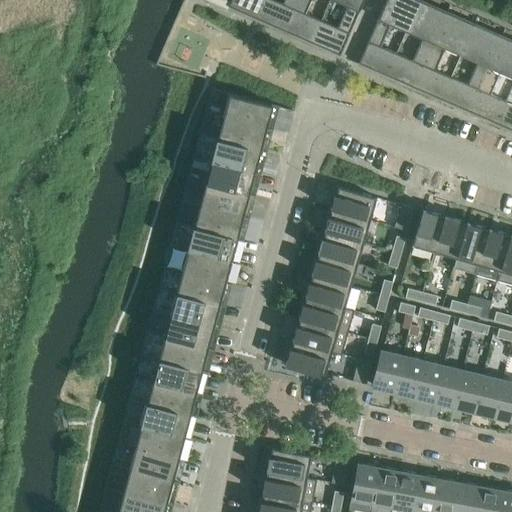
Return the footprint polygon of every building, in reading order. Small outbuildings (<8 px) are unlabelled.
[(231,0),(228,6),(229,7),(231,2),(242,6),(239,11),(257,19),(264,0),(231,0)] [(273,0),(264,0),(257,19),(274,26),(276,21),(286,26),(297,0),(283,0),(282,4),(273,0)] [(297,0),(286,26),(297,30),(294,35),(312,43),(321,21),(305,14),(311,0),(297,0)] [(321,21),(312,43),(329,50),(331,45),(341,50),(339,55),(340,55),(363,0),(333,0),(347,6),(338,28),(321,21)] [(385,0),(358,63),(359,63),(361,58),(371,63),(369,68),(386,75),(396,53),(380,45),(389,24),(406,31),(419,0),(385,0)] [(396,53),(386,75),(404,83),(406,78),(416,82),(447,12),(420,0),(419,0),(406,31),(422,38),(412,60),(396,53)] [(447,12),(416,82),(427,87),(424,92),(441,99),(451,77),(435,70),(445,48),(461,55),(474,24),(447,12)] [(451,77),(441,99),(459,107),(461,102),(471,106),(502,36),(474,24),(461,55),(477,62),(467,84),(451,77)] [(511,39),(502,36),(471,106),(482,111),(479,116),(496,123),(506,101),(490,94),(500,72),(511,77),(511,39)] [(273,105),(227,93),(221,116),(267,128),(273,105)] [(511,103),(506,101),(496,123),(511,130),(511,103)] [(267,128),(221,116),(215,138),(261,150),(267,128)] [(261,150),(215,138),(209,160),(255,172),(261,150)] [(255,172),(209,160),(203,182),(249,194),(255,172)] [(249,194),(203,182),(197,204),(243,216),(249,194)] [(333,185),(330,202),(333,203),(331,208),(331,209),(370,220),(376,197),(333,185)] [(243,216),(197,204),(192,226),(238,238),(243,216)] [(407,231),(414,208),(401,204),(394,227),(407,231)] [(331,208),(327,207),(324,224),(326,225),(325,230),(325,231),(363,242),(370,220),(331,209),(331,208)] [(422,211),(412,245),(434,252),(444,217),(422,211)] [(444,217),(434,252),(456,258),(466,223),(444,217)] [(466,223),(456,258),(453,268),(475,274),(488,230),(466,223)] [(238,238),(192,226),(186,248),(232,260),(238,238)] [(325,230),(320,229),(318,246),(320,247),(318,252),(318,253),(357,264),(363,242),(325,231),(325,230)] [(488,230),(475,274),(497,280),(510,236),(488,230)] [(405,238),(396,235),(392,250),(401,253),(405,238)] [(511,236),(510,236),(497,280),(511,284),(511,236)] [(232,260),(186,248),(180,270),(226,282),(232,260)] [(388,266),(397,268),(401,253),(392,250),(388,266)] [(318,252),(314,251),(311,268),(314,269),(312,274),(312,275),(351,286),(351,285),(357,264),(318,253),(318,252)] [(226,282),(180,270),(174,292),(220,304),(226,282)] [(308,273),(305,290),(307,291),(306,296),(305,297),(345,307),(345,306),(354,309),(361,288),(351,285),(351,286),(312,275),(312,274),(308,273)] [(393,281),(383,279),(380,294),(389,297),(393,281)] [(407,288),(405,297),(420,301),(422,292),(407,288)] [(220,304),(174,292),(168,314),(214,326),(220,304)] [(435,305),(438,296),(422,292),(420,301),(435,305)] [(354,309),(345,306),(345,307),(305,297),(306,296),(301,294),(299,312),(301,312),(299,318),(348,332),(354,309)] [(376,309),(385,312),(389,297),(380,294),(376,309)] [(452,300),(449,309),(464,313),(467,304),(452,300)] [(413,315),(415,306),(400,302),(398,311),(413,315)] [(479,317),(482,308),(467,304),(464,313),(479,317)] [(420,307),(417,316),(432,320),(435,311),(420,307)] [(447,324),(450,315),(435,311),(432,320),(447,324)] [(496,311),(493,320),(508,324),(511,315),(496,311)] [(214,326),(168,314),(162,336),(208,348),(214,326)] [(332,351),(341,354),(348,332),(299,318),(295,316),(292,334),(294,334),(293,339),(293,340),(332,351)] [(459,317),(457,327),(472,331),(474,321),(459,317)] [(487,335),(489,326),(474,321),(472,331),(487,335)] [(381,326),(372,323),(368,338),(377,341),(381,326)] [(420,327),(410,324),(409,328),(408,334),(417,336),(420,327)] [(511,331),(499,328),(496,337),(511,341),(511,338),(511,331)] [(208,348),(162,336),(156,358),(203,370),(208,348)] [(325,374),(332,351),(293,340),(293,339),(289,338),(285,364),(309,371),(309,370),(325,374)] [(364,353),(373,356),(377,341),(368,338),(364,353)] [(382,351),(374,386),(394,391),(403,356),(382,351)] [(414,395),(423,360),(403,356),(394,391),(414,395)] [(366,384),(372,361),(358,357),(352,380),(366,384)] [(203,370),(156,358),(151,380),(197,392),(203,370)] [(434,400),(442,365),(423,360),(414,395),(434,400)] [(454,405),(462,370),(442,365),(434,400),(454,405)] [(462,370),(454,405),(474,410),(482,375),(462,370)] [(482,375),(474,410),(493,415),(502,380),(482,375)] [(197,392),(151,380),(145,402),(191,414),(197,392)] [(511,382),(502,380),(493,415),(511,419),(511,382)] [(191,414),(145,402),(139,424),(185,436),(191,414)] [(185,436),(139,424),(133,446),(179,458),(185,436)] [(179,458),(133,446),(127,468),(173,480),(179,458)] [(265,464),(268,465),(267,470),(267,471),(307,478),(307,477),(311,455),(266,447),(265,464)] [(349,462),(335,460),(331,483),(345,485),(349,462)] [(350,499),(349,509),(365,511),(368,511),(371,503),(378,467),(357,464),(350,499)] [(368,511),(391,511),(392,507),(391,507),(398,471),(378,467),(371,503),(368,511)] [(173,480),(127,468),(121,490),(167,503),(173,480)] [(261,487),(264,487),(263,492),(262,493),(312,503),(317,479),(307,477),(307,478),(267,471),(267,470),(262,469),(261,487)] [(398,471),(391,507),(392,507),(411,510),(418,475),(398,471)] [(418,475),(411,510),(420,511),(431,511),(438,479),(418,475)] [(438,479),(431,511),(452,511),(458,482),(438,479)] [(458,482),(452,511),(473,511),(478,486),(458,482)] [(494,511),(498,490),(478,486),(473,511),(494,511)] [(164,511),(167,503),(121,490),(115,511),(164,511)] [(511,511),(511,492),(498,490),(494,511),(511,511)] [(344,492),(334,491),(331,506),(341,508),(344,492)] [(257,509),(259,510),(258,511),(310,511),(312,503),(262,493),(263,492),(258,492),(257,509)]
